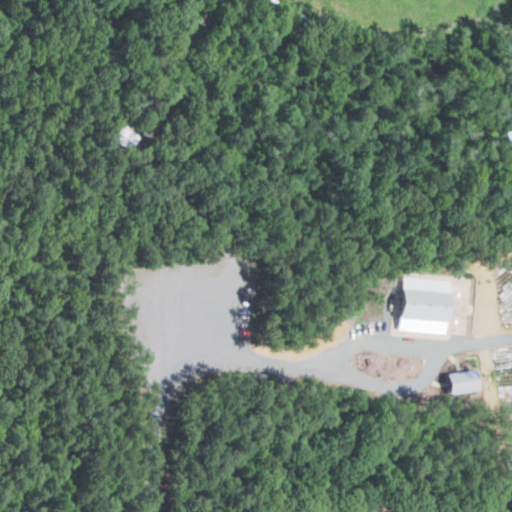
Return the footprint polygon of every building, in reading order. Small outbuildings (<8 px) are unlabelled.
[(117,121),(138,136),(127,151),(106,136),(117,121)] [(501,128),(511,124),(511,143),(507,145),(501,128)] [(396,275),(441,277),(439,328),(394,326),(396,275)] [(442,374),(470,369),(473,388),(446,393),(442,374)] [(511,450),(511,468),(506,471),(500,456),(511,450)]
